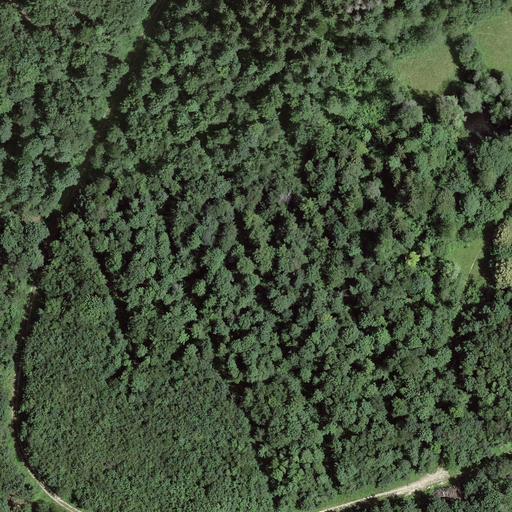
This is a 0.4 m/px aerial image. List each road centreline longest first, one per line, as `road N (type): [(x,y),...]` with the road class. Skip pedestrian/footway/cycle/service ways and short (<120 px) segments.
road 1 (track): [(83,511),(33,473),(16,437),(17,375),(44,256),(163,0)]
road 2 (track): [(461,301),(437,478),(321,511)]
